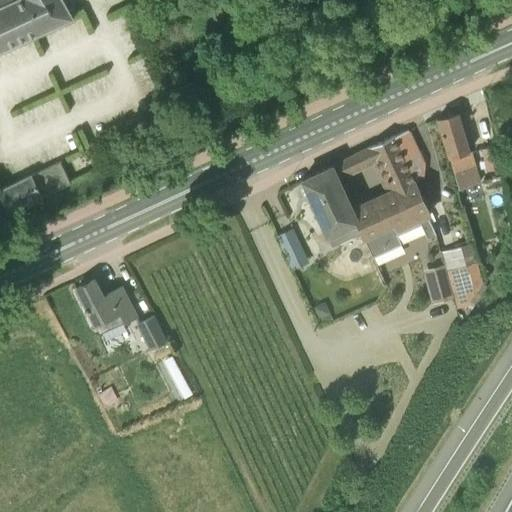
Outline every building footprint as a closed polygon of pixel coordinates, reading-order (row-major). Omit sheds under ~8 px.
[(0,0),(0,52),(18,44),(74,18),(63,0),(0,0)] [(437,118),(449,158),(449,157),(458,188),(479,182),(472,155),(470,156),(468,152),(456,112),(437,118)] [(430,213),(422,196),(402,156),(416,149),(408,129),(394,136),(394,135),(372,145),(333,164),(340,180),(372,164),(384,190),(352,205),(360,222),(357,223),(363,237),(371,253),(372,257),(401,243),(397,233),(421,223),(428,240),(436,237),(426,214),(430,213)] [(485,170),(501,166),(496,145),(480,148),(485,170)] [(0,193),(10,212),(42,196),(71,183),(59,160),(31,175),(31,174),(0,188),(0,193)] [(360,222),(352,205),(340,180),(333,164),(302,179),(327,235),(356,222),(357,223),(360,222)] [(294,224),(278,231),(294,265),(310,257),(294,224)] [(478,261),(445,270),(453,296),(456,308),(467,305),(483,280),(478,261)] [(453,296),(445,270),(444,265),(428,269),(437,300),(453,296)] [(76,288),(95,326),(119,314),(124,323),(137,317),(121,286),(103,296),(94,279),(76,288)] [(149,351),(167,342),(153,315),(135,324),(149,351)] [(184,392),(191,389),(176,353),(168,356),(184,392)]
